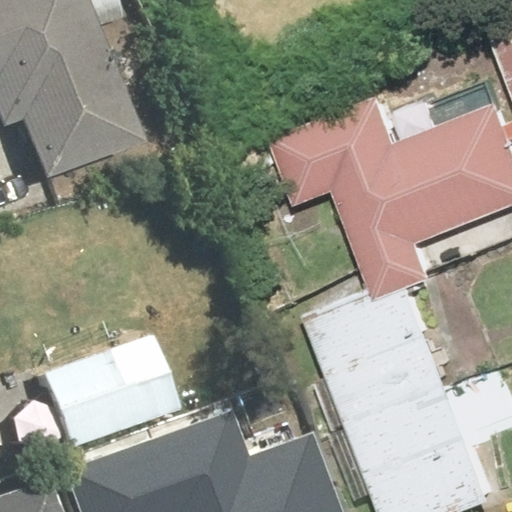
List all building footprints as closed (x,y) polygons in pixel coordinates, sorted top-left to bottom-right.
[(96,0),(0,0),(0,83),(37,183),(149,143),(96,0)] [(393,282),(322,308),(396,511),(468,511),(511,496),(511,413),(446,233),(511,208),(511,76),(505,58),(334,120),(393,282)] [(157,320),(41,362),(68,438),(185,395),(157,320)] [(0,437),(29,427),(0,348),(0,437)] [(218,406),(71,459),(89,511),(159,511),(165,510),(165,511),(343,511),(314,430),(236,457),(218,406)] [(61,511),(47,473),(0,490),(0,511),(61,511)]
